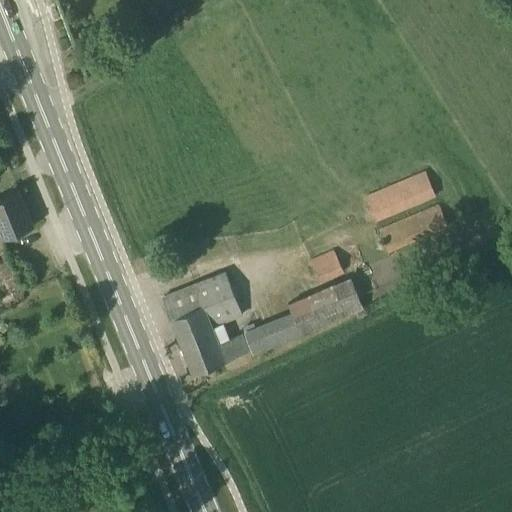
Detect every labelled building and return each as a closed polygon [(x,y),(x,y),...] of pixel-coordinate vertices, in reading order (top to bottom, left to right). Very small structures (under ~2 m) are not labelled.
[(366,196),(376,220),(436,195),(426,171),(366,196)] [(0,239),(3,238),(34,225),(19,189),(0,197),(0,239)] [(439,204),(379,229),(388,251),(448,226),(439,204)] [(322,282),(344,271),(333,249),(311,260),(322,282)] [(193,374),(245,353),(238,336),(219,344),(211,326),(243,314),(239,307),(231,286),(226,272),(163,297),(193,374)] [(288,338),(280,319),(245,333),(253,353),(288,338)]
